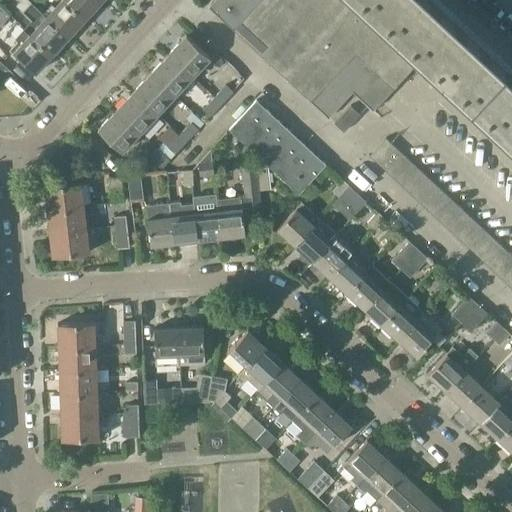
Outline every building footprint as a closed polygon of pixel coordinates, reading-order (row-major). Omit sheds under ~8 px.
[(24,27),(52,53),(68,35),(43,12),(29,0),(20,0),(17,4),(32,18),(24,27)] [(84,17),(64,0),(59,0),(54,6),(51,3),(43,12),(68,35),(84,17)] [(64,0),(84,17),(100,0),(64,0)] [(213,0),(209,5),(328,117),(353,90),(373,109),(420,59),(511,144),(511,77),(428,0),(213,0)] [(0,5),(0,25),(10,15),(0,5)] [(52,53),(24,27),(15,37),(17,40),(10,48),(35,71),(52,53)] [(168,53),(192,75),(210,56),(186,34),(168,53)] [(151,71),(175,94),(192,75),(168,53),(151,71)] [(175,94),(151,71),(133,90),(157,113),(175,94)] [(214,96),(222,103),(233,91),(226,84),(214,96)] [(115,109),(139,132),(157,113),(133,90),(115,109)] [(222,103),(214,96),(203,109),(210,115),(222,103)] [(299,192),(326,163),(256,99),(229,128),(299,192)] [(344,131),(360,113),(351,105),(334,122),(344,131)] [(139,132),(115,109),(98,128),(122,150),(139,132)] [(179,134),(186,140),(198,128),(191,121),(179,134)] [(186,140),(179,134),(168,146),(175,153),(186,140)] [(378,163),(395,146),(386,137),(369,155),(378,163)] [(378,163),(388,172),(405,155),(395,146),(378,163)] [(157,147),(150,155),(162,166),(169,159),(157,147)] [(197,164),(210,163),(209,149),(196,162),(197,164)] [(398,181),(415,164),(405,155),(388,172),(398,181)] [(210,163),(197,164),(198,175),(211,174),(210,163)] [(241,196),(215,199),(220,236),(245,233),(242,207),(260,205),(259,189),(256,165),(256,164),(241,166),(244,194),(241,195),(241,196)] [(268,164),(256,165),(259,189),(270,188),(268,164)] [(415,164),(398,181),(406,189),(423,172),(415,164)] [(191,169),(174,171),(176,187),(193,186),(191,169)] [(415,197),(432,180),(423,172),(406,189),(415,197)] [(139,174),(128,175),(131,202),(143,200),(139,174)] [(339,195),(349,185),(343,179),(332,190),(339,195)] [(423,205),(440,188),(432,180),(415,197),(423,205)] [(47,209),(84,204),(81,181),(44,185),(47,209)] [(349,185),(339,195),(345,202),(356,191),(349,185)] [(440,188),(423,205),(433,214),(450,197),(440,188)] [(215,193),(193,195),(194,202),(195,211),(198,239),(220,236),(215,199),(215,193)] [(450,197),(433,214),(442,222),(459,205),(450,197)] [(198,239),(195,211),(194,202),(181,203),(181,200),(169,201),(174,241),(198,239)] [(174,241),(169,201),(146,204),(150,244),(174,241)] [(294,243),(319,217),(302,201),(277,227),(294,243)] [(84,204),(47,209),(49,232),(86,228),(84,204)] [(442,222),(451,230),(468,213),(459,205),(442,222)] [(373,227),(383,216),(377,211),(367,222),(373,227)] [(115,224),(127,223),(126,213),(114,215),(115,224)] [(468,213),(451,230),(460,239),(477,222),(468,213)] [(383,216),(373,227),(380,233),(390,222),(383,216)] [(319,217),(294,243),(311,259),(336,232),(319,217)] [(460,239),(469,247),(486,230),(477,222),(460,239)] [(127,223),(115,224),(118,247),(130,246),(127,223)] [(86,228),(49,232),(52,255),(89,251),(86,228)] [(469,247),(477,255),(494,238),(486,230),(469,247)] [(336,232),(311,259),(328,275),(353,248),(336,232)] [(477,255),(485,262),(502,245),(494,238),(477,255)] [(400,268),(418,248),(409,240),(391,259),(400,268)] [(485,262),(494,270),(511,253),(502,245),(485,262)] [(353,248),(328,275),(346,291),(371,265),(353,248)] [(418,248),(400,268),(410,276),(428,257),(418,248)] [(511,254),(511,253),(494,270),(502,278),(511,267),(511,254)] [(371,265),(346,291),(364,307),(389,279),(372,264),(371,265)] [(511,267),(502,278),(510,286),(511,284),(511,267)] [(443,291),(453,280),(446,274),(436,285),(443,291)] [(389,279),(364,307),(381,323),(407,295),(389,279)] [(407,295),(381,323),(399,340),(424,311),(407,295)] [(460,321),(477,303),(469,295),(452,313),(460,321)] [(477,303),(460,321),(471,330),(487,312),(477,303)] [(424,311),(399,340),(416,356),(442,328),(424,311)] [(124,342),(136,342),(135,319),(123,319),(124,342)] [(58,345),(95,343),(94,320),(57,321),(58,345)] [(494,338),(504,327),(497,321),(486,332),(494,338)] [(178,326),(179,362),(204,361),(203,325),(178,326)] [(179,362),(178,326),(154,326),(155,363),(179,362)] [(504,327),(494,338),(499,343),(509,332),(504,327)] [(246,365),(265,344),(248,328),(229,348),(246,365)] [(136,342),(124,342),(124,352),(136,351),(136,342)] [(59,368),(96,366),(95,343),(58,345),(59,368)] [(265,344),(246,365),(238,373),(245,380),(247,378),(257,387),(282,360),(265,344)] [(446,389),(465,369),(478,355),(470,347),(463,355),(453,345),(428,373),(446,389)] [(256,390),(273,405),(300,376),(282,360),(257,387),(258,387),(256,390)] [(96,366),(59,368),(60,391),(97,390),(96,366)] [(465,369),(446,389),(463,405),(482,385),(465,369)] [(208,400),(212,374),(199,372),(196,385),(180,386),(181,401),(208,400)] [(214,400),(224,389),(225,388),(227,378),(212,374),(208,400),(214,400)] [(283,410),(292,419),(317,392),(300,376),(273,405),(281,412),(283,410)] [(143,378),(144,402),(157,402),(156,378),(143,378)] [(482,385),(463,405),(481,422),(500,401),(482,385)] [(181,401),(180,386),(172,386),(172,401),(181,401)] [(224,389),(214,400),(210,404),(228,420),(231,416),(241,405),(224,389)] [(97,390),(60,391),(61,414),(98,413),(97,390)] [(296,434),(304,441),(315,429),(334,408),(317,392),(292,419),(302,428),(296,434)] [(511,422),(511,399),(506,394),(500,401),(481,422),(498,438),(511,422)] [(126,403),(127,411),(127,412),(139,411),(138,402),(126,403)] [(249,432),(259,421),(252,415),(241,405),(231,416),(249,432)] [(312,448),(324,436),(333,445),(352,425),(334,408),(315,429),(304,441),(312,448)] [(140,435),(139,411),(127,412),(127,411),(123,411),(124,436),(140,435)] [(98,413),(61,414),(62,438),(99,436),(98,413)] [(259,421),(249,432),(266,447),(275,436),(259,421)] [(511,422),(498,438),(511,450),(511,422)] [(357,484),(359,482),(384,454),(367,438),(343,464),(354,474),(351,478),(357,484)] [(283,464),(293,453),(287,447),(277,458),(283,464)] [(293,453),(283,464),(289,470),(300,459),(293,453)] [(359,482),(376,498),(401,470),(384,454),(359,482)] [(314,460),(298,477),(307,486),(324,469),(314,460)] [(324,469),(307,486),(308,487),(317,496),(334,478),(324,469)] [(396,511),(400,507),(419,487),(401,470),(376,498),(386,507),(382,511),(383,511),(396,511)] [(419,487),(400,507),(405,511),(426,511),(436,502),(419,487)] [(333,510),(343,499),(337,493),(327,504),(333,510)] [(136,496),(134,511),(147,511),(148,497),(136,496)] [(343,499),(333,510),(335,511),(343,511),(350,505),(343,499)] [(446,511),(436,502),(426,511),(446,511)]
